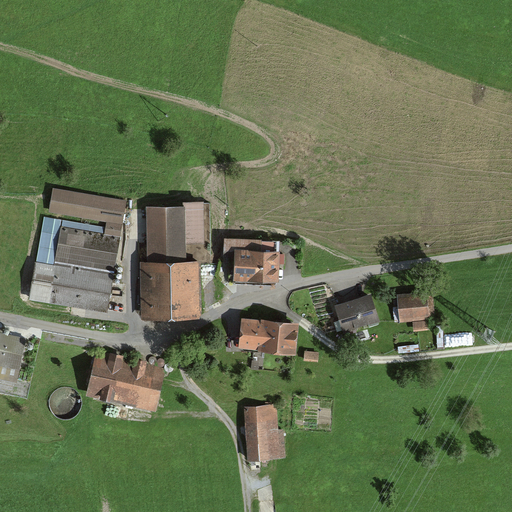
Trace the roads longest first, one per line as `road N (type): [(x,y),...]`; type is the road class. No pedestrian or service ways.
road 1 (residential): [(511,247),(305,282),(143,337),(0,316)]
road 2 (track): [(169,331),(190,385),(238,441),(247,511)]
